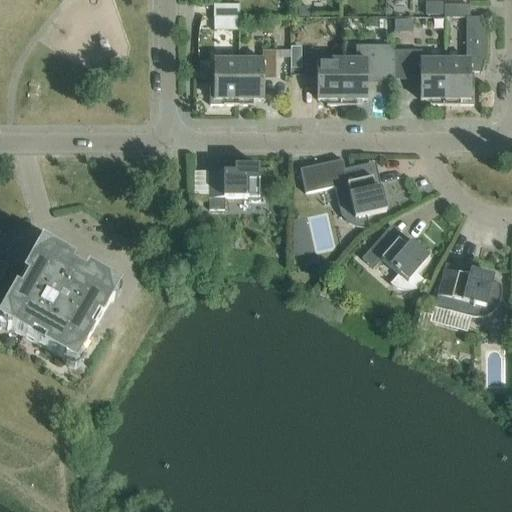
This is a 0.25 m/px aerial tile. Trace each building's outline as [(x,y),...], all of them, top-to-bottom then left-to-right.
[(239,6),(214,6),(214,18),(239,19),(239,6)] [(445,18),(466,18),(470,18),(470,6),(445,6),(445,18)] [(484,28),(482,17),(481,17),(481,18),(470,18),(466,18),(466,60),(470,60),(470,73),(481,73),(480,74),(482,74),(484,63),(486,52),(486,40),(484,28)] [(356,60),(342,60),(342,106),(357,106),(357,101),(367,101),(367,74),(379,75),(379,34),(356,33),(356,60)] [(263,77),(276,77),(276,52),(263,51),(263,60),(238,61),(238,106),(254,107),(254,101),(263,101),(263,77)] [(342,106),(342,60),(318,60),(318,51),(305,52),(305,77),(317,77),(317,101),(327,101),(327,106),(342,106)] [(445,106),(445,60),(421,60),(421,51),(394,52),(394,77),(420,77),(420,101),(430,101),(430,106),(445,106)] [(470,88),(470,73),(470,60),(466,60),(445,60),(445,106),(474,106),(474,88),(470,88)] [(238,106),(238,61),(214,61),(214,88),(210,88),(210,107),(238,106)] [(301,170),(300,170),(306,196),(335,189),(339,210),(341,214),(343,218),(346,221),(349,224),(353,227),(357,228),(361,229),(365,229),(370,229),(370,228),(369,228),(366,217),(387,212),(380,184),(374,185),(369,165),(345,170),(343,161),(341,161),(342,164),(330,166),(330,164),(328,164),(329,166),(315,170),(314,167),(313,167),(313,170),(302,172),(301,170)] [(259,188),(259,167),(230,166),(230,173),(209,173),(209,211),(224,211),(224,199),(248,199),(251,202),(255,203),(259,202),(262,199),(263,195),(262,191),(259,188)] [(293,223),(293,234),(306,231),(304,221),(293,223)] [(391,284),(390,285),(395,288),(402,290),(408,291),(415,289),(420,287),(425,282),(424,281),(424,282),(416,275),(429,259),(407,240),(403,245),(388,231),(362,260),(374,270),(382,261),(399,276),(391,284)] [(34,260),(30,267),(5,312),(2,313),(7,331),(10,330),(62,360),(63,363),(81,358),(81,354),(110,303),(113,302),(108,283),(104,284),(89,275),(86,280),(71,272),(72,266),(53,255),(52,251),(33,257),(34,260)] [(502,291),(500,285),(499,285),(492,283),(494,277),(466,270),(464,276),(444,271),(434,308),(468,317),(475,319),(481,318),(487,316),(492,313),(497,309),(500,303),(501,297),(502,291)]
